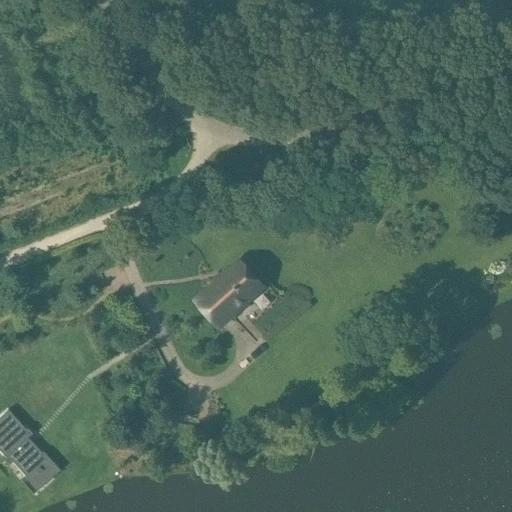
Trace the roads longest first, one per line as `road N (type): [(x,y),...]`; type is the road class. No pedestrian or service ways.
road 1 (unclassified): [(511,68),(303,134),(256,138),(214,130)]
road 2 (unclassified): [(214,130),(173,191),(61,240)]
road 3 (unclassified): [(125,4),(145,67),(174,103),(214,130)]
